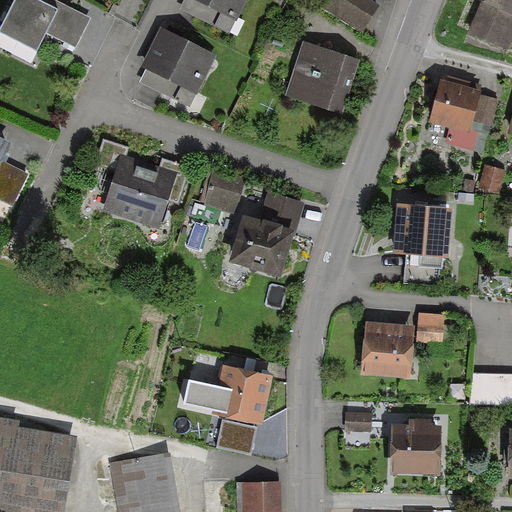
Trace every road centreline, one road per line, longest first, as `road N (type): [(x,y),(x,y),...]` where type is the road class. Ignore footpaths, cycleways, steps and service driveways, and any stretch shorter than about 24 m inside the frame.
road 1 (residential): [(356,192),(317,303),(308,358),(309,511)]
road 2 (track): [(0,404),(309,477)]
road 3 (residential): [(356,192),(91,100)]
road 4 (residential): [(426,0),(356,192)]
